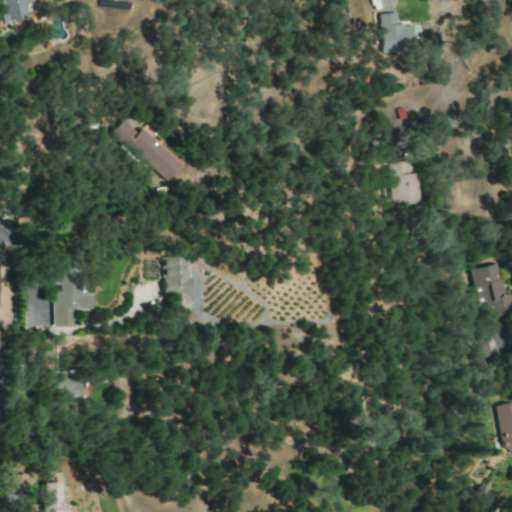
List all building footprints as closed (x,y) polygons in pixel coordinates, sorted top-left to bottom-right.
[(0,0),(0,20),(1,23),(24,17),(21,4),(27,2),(26,0),(0,0)] [(378,14),(380,52),(410,51),(408,25),(394,25),(393,13),(378,14)] [(137,128),(133,133),(119,120),(108,132),(160,181),(176,165),(137,128)] [(389,162),(390,206),(415,204),(414,173),(406,174),(405,162),(389,162)] [(185,295),(186,258),(160,257),(159,294),(185,295)] [(478,305),(486,303),(489,318),(511,312),(511,310),(504,278),(498,280),(494,264),(470,270),(478,305)] [(70,327),(71,310),(87,310),(87,294),(76,294),(76,267),(53,267),(52,327),(70,327)] [(491,356),(483,334),(466,340),(473,362),(491,356)] [(63,395),(64,413),(77,413),(76,373),(50,374),(51,396),(63,395)] [(496,405),(499,460),(511,459),(511,421),(511,422),(511,404),(496,405)] [(27,475),(11,474),(11,491),(27,491),(27,475)] [(60,484),(42,483),(41,511),(60,511),(61,502),(59,502),(60,484)]
